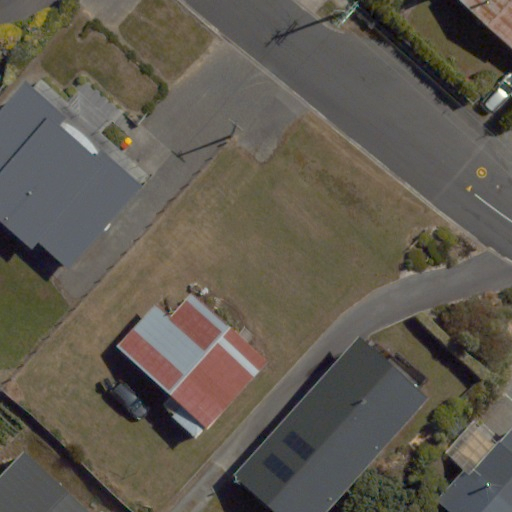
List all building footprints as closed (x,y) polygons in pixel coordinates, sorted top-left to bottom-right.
[(511,0),(449,0),(511,58),(511,0)] [(168,230),(32,127),(0,169),(0,306),(69,359),(168,230)] [(246,441),(158,375),(113,433),(201,500),(246,441)] [(511,511),(511,418),(498,405),(443,460),(462,480),(443,499),(456,511),(511,511)] [(388,511),(417,482),(351,420),(263,511),(388,511)]
